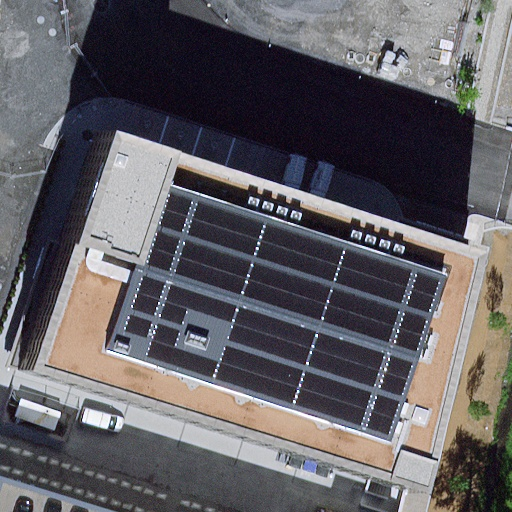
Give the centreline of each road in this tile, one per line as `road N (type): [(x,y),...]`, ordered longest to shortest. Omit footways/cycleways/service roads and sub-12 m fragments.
road 1 (residential): [(64,37),(511,186)]
road 2 (residential): [(0,229),(64,37)]
